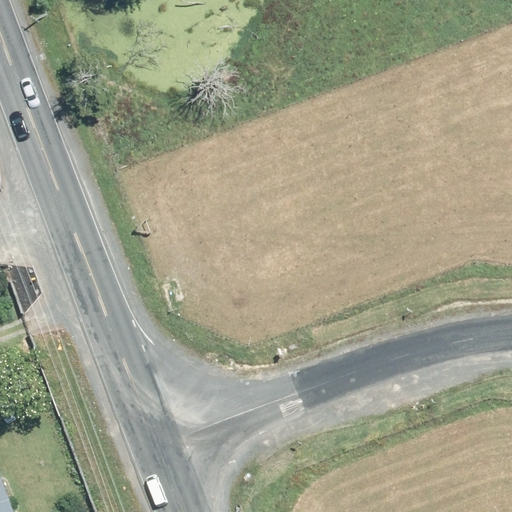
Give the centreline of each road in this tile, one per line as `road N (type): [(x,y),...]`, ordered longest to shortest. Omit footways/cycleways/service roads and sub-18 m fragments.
road 1 (secondary): [(0,28),(154,444)]
road 2 (unclassified): [(511,332),(417,350),(154,444)]
